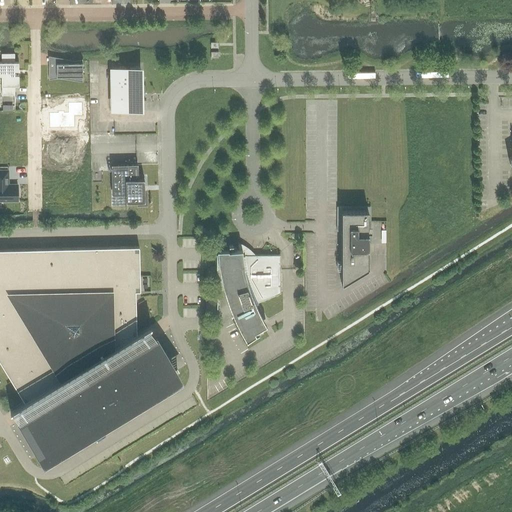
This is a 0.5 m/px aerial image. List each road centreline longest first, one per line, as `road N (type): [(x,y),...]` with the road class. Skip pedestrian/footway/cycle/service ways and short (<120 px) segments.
road 1 (motorway): [(511,327),(210,511)]
road 2 (unclassified): [(31,468),(46,473),(193,383),(197,368),(171,302),(166,227)]
road 3 (motorway): [(259,511),(511,357)]
road 4 (unclassified): [(511,76),(253,79)]
road 5 (unclassified): [(166,227),(168,94),(180,81),(253,79)]
road 6 (residential): [(32,13),(251,11)]
road 7 (residential): [(32,13),(35,198)]
road 8 (unclassified): [(0,233),(166,227)]
road 9 (unclassified): [(254,199),(253,79)]
